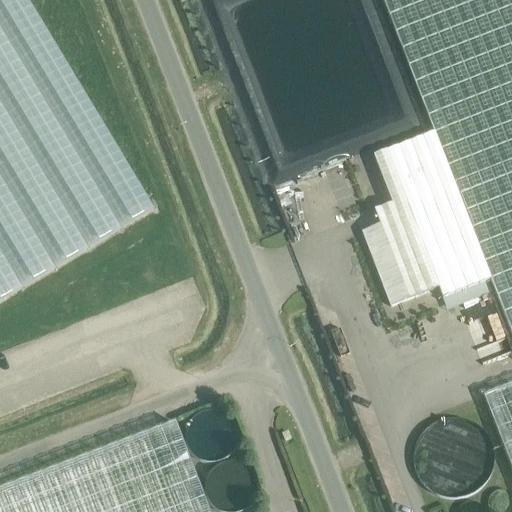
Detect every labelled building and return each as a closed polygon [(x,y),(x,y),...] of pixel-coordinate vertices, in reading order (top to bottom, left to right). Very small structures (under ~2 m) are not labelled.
[(0,0),(0,302),(172,199),(52,0),(0,0)] [(511,0),(382,0),(434,133),(386,152),(375,156),(393,204),(377,211),(382,225),(364,233),(391,308),(438,288),(443,299),(464,291),(469,305),(484,299),(483,298),(490,295),(486,283),(491,281),(495,293),(511,336),(511,0)] [(511,511),(511,384),(483,396),(511,470),(511,511)] [(492,455),(491,446),(488,438),(484,431),(480,425),(474,420),(466,416),(459,414),(448,413),(441,414),(432,417),(426,420),(419,426),(414,433),(411,440),(409,447),(408,455),(409,464),(411,471),(414,477),(419,483),(426,489),(434,493),(441,496),(449,497),(459,496),(466,493),(474,489),(480,484),(485,478),(488,472),(491,463),(492,455)] [(209,511),(176,424),(0,491),(0,511),(209,511)]
